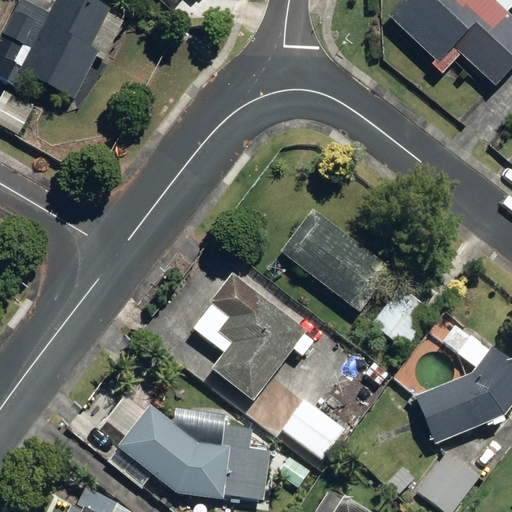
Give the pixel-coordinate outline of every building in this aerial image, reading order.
[(99,0),(59,0),(23,72),(79,100),(101,55),(93,51),(115,8),(99,0)] [(161,0),(171,8),(178,0),(191,0),(192,0),(161,0)] [(486,93),(511,66),(511,34),(475,0),(402,0),(380,24),(430,70),(444,54),(486,93)] [(0,47),(0,54),(19,65),(40,23),(18,12),(0,47)] [(284,247),(361,306),(391,266),(313,207),(284,247)] [(213,364),(254,396),(295,344),(304,351),(314,337),(305,331),(307,328),(234,270),(211,299),(231,314),(220,327),(234,339),(213,364)] [(371,322),(402,347),(431,311),(400,286),(371,322)] [(419,392),(438,439),(506,412),(511,405),(511,354),(497,342),(473,370),(419,392)] [(365,372),(380,384),(389,373),(374,361),(365,372)] [(305,398),(283,428),(322,457),(344,427),(305,398)] [(180,490),(223,495),(224,488),(263,493),(269,449),(201,441),(150,402),(118,443),(180,490)] [(418,489),(447,511),(452,511),(481,475),(448,450),(418,489)] [(306,475),(314,465),(301,456),(293,465),(306,475)] [(386,480),(400,493),(415,477),(402,464),(386,480)] [(375,511),(345,493),(333,511),(375,511)] [(102,511),(85,503),(80,511),(102,511)]
